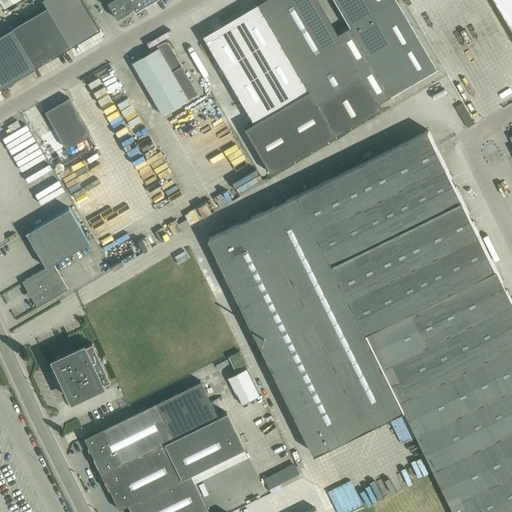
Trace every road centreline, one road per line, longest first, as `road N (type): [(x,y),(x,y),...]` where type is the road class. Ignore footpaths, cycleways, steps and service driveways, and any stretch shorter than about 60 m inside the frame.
road 1 (unknown): [(49,447),(168,383),(213,377),(259,470),(246,490),(211,511)]
road 2 (unclassified): [(0,113),(192,0)]
road 3 (tertiary): [(82,511),(0,332)]
road 4 (unknown): [(425,0),(511,159)]
road 5 (unclassified): [(511,232),(466,139),(511,112)]
road 6 (unknown): [(111,47),(185,170)]
